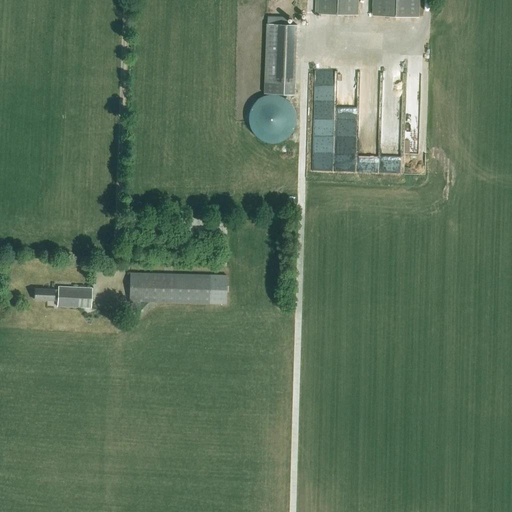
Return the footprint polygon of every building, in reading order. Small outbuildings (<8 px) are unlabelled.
[(317,0),(317,13),(358,14),(358,0),(373,0),(373,15),(417,16),(417,0),(317,0)] [(294,94),(297,25),(289,24),(289,18),(267,17),(264,93),(294,94)] [(297,121),(297,115),(295,109),(292,104),(288,100),(282,97),(277,95),(271,94),(265,96),(259,98),(254,102),(251,107),(249,113),(248,119),(249,125),(251,130),(254,135),(259,139),(265,142),(271,143),(277,143),(283,141),(288,137),(292,133),(295,127),(297,121)] [(227,275),(129,272),(128,309),(140,310),(140,302),(226,304),(227,275)] [(91,307),(92,288),(58,287),(58,290),(54,290),(35,289),(35,299),(57,300),(57,306),(91,307)]
